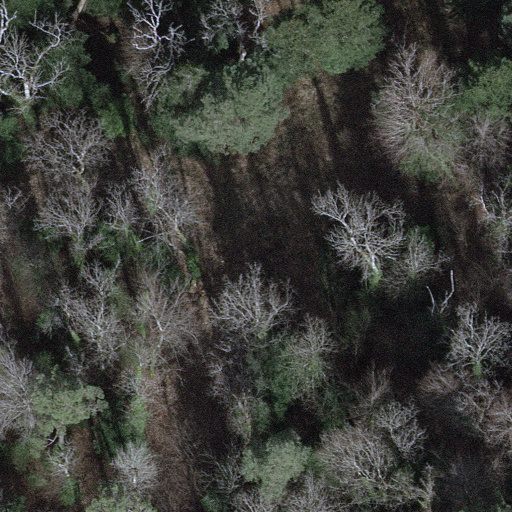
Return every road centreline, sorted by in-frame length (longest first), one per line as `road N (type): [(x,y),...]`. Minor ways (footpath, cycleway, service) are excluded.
road 1 (track): [(0,192),(119,169),(511,205)]
road 2 (track): [(246,177),(237,280),(206,371),(102,511)]
